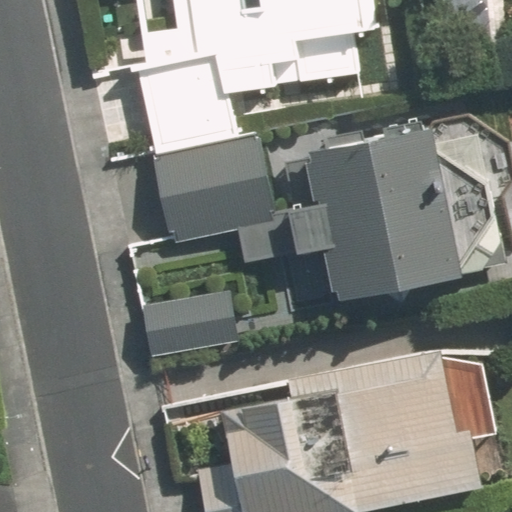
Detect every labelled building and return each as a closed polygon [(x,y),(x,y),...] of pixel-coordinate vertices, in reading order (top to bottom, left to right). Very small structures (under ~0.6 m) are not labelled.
[(172,0),(117,0),(124,29),(177,18),(172,0)] [(387,0),(181,0),(193,57),(235,48),(240,72),(300,59),(306,87),(369,73),(360,30),(392,23),(387,0)] [(474,257),(442,115),(306,145),(316,191),(288,197),(269,114),(156,139),(176,230),(239,216),(247,249),(337,229),(350,285),(474,257)] [(150,297),(155,347),(238,339),(233,289),(150,297)] [(200,468),(209,511),(351,511),(359,511),(332,387),(284,397),(286,407),(224,421),(233,461),(200,468)]
